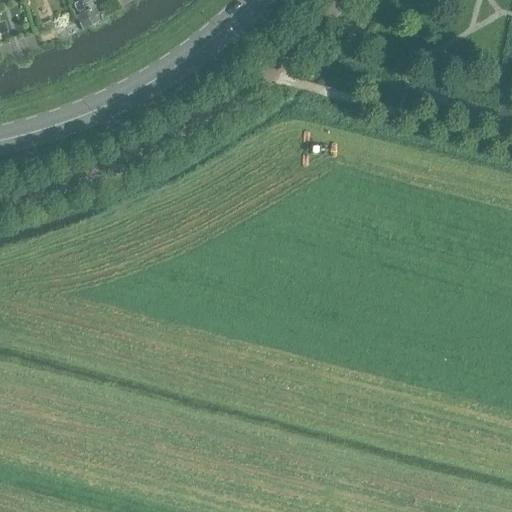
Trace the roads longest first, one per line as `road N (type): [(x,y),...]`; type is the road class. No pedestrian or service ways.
road 1 (unclassified): [(0,203),(90,175),(183,131),(264,74),(334,0)]
road 2 (tertiary): [(0,141),(144,86),(253,0)]
